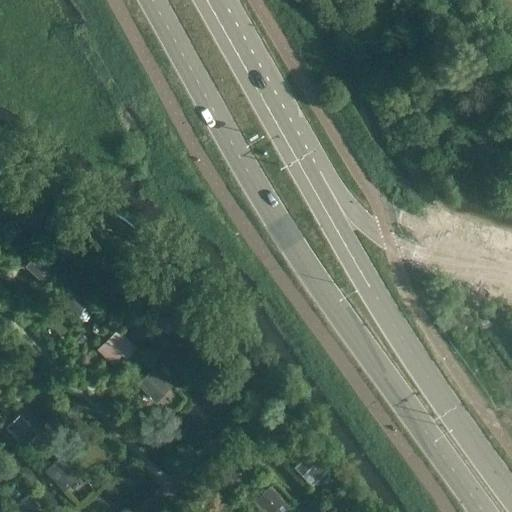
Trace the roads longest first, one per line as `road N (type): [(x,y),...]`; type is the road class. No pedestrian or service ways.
road 1 (primary): [(151,0),(288,240),(481,511)]
road 2 (primary): [(511,495),(418,369),(204,0)]
road 3 (residential): [(511,266),(424,260),(369,229),(345,202),(228,0)]
